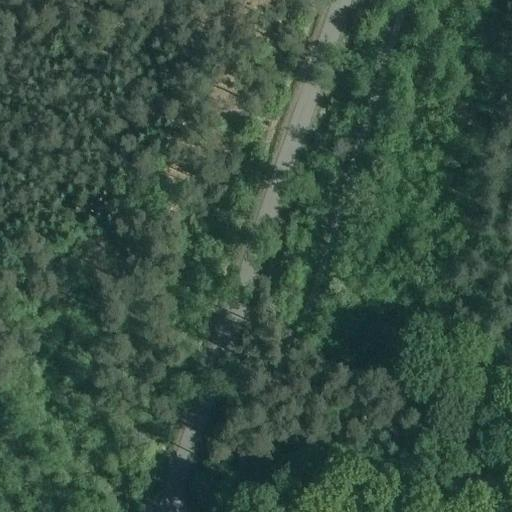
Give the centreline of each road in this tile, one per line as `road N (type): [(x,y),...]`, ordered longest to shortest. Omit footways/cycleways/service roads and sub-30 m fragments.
road 1 (tertiary): [(164,511),(341,0)]
road 2 (track): [(511,468),(246,507)]
